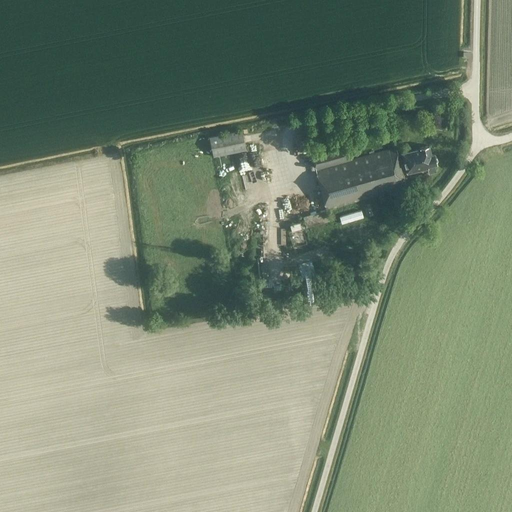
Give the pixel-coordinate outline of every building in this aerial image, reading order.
[(247,124),(249,133),(277,128),(275,119),(247,124)] [(209,137),(213,157),(246,149),(241,130),(209,137)] [(420,148),(412,151),(401,154),(403,159),(400,159),(396,147),(351,158),(347,142),(310,153),(326,209),(407,185),(402,170),(406,169),(405,166),(407,166),(408,171),(428,166),(429,171),(436,169),(434,164),(437,163),(437,160),(438,159),(437,156),(435,155),(434,153),(432,154),(429,145),(420,147),(420,148)] [(373,215),(369,203),(363,205),(367,216),(373,215)] [(329,220),(326,210),(303,216),(306,227),(329,220)]
